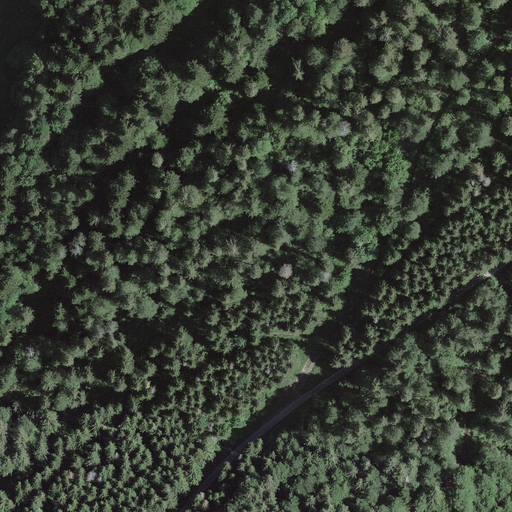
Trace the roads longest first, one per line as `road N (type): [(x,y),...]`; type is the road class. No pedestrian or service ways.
road 1 (track): [(511,174),(477,189),(369,283),(302,328),(169,371),(18,511)]
road 2 (track): [(178,511),(206,475),(293,397),(511,257)]
